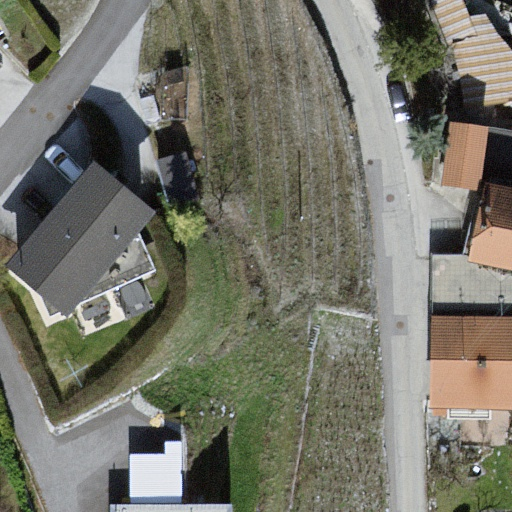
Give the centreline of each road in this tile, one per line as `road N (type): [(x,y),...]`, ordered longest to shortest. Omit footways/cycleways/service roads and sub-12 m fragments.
road 1 (residential): [(407,511),(397,269),(374,116),(332,0)]
road 2 (residential): [(122,0),(86,85),(0,188)]
